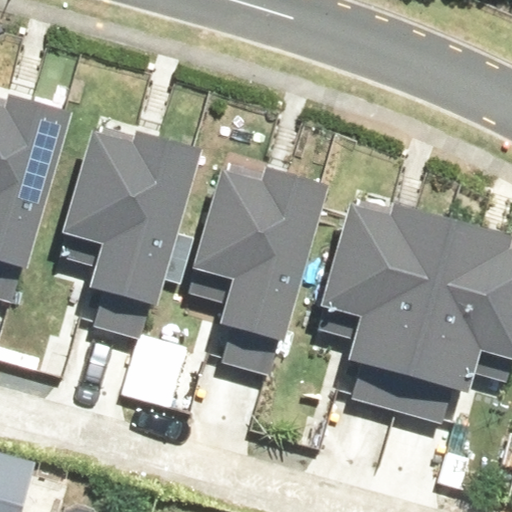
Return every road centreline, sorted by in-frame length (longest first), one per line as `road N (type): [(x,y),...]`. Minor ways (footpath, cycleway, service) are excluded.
road 1 (residential): [(0,405),(370,511)]
road 2 (residential): [(511,105),(254,0)]
